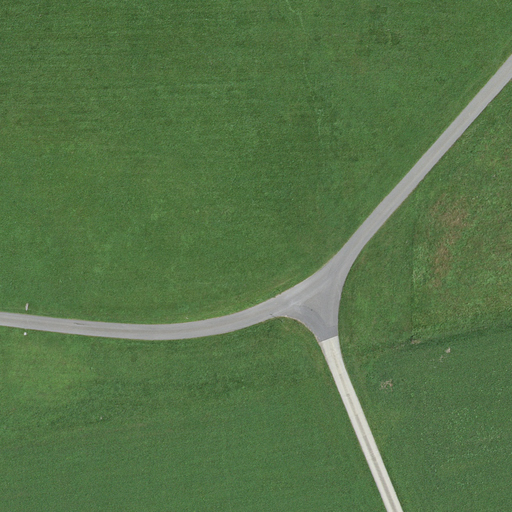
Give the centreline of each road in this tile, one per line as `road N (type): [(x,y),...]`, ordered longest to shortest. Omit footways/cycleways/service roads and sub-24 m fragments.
road 1 (track): [(511,65),(348,253),(287,301),(181,331),(0,318)]
road 2 (track): [(308,289),(395,511)]
